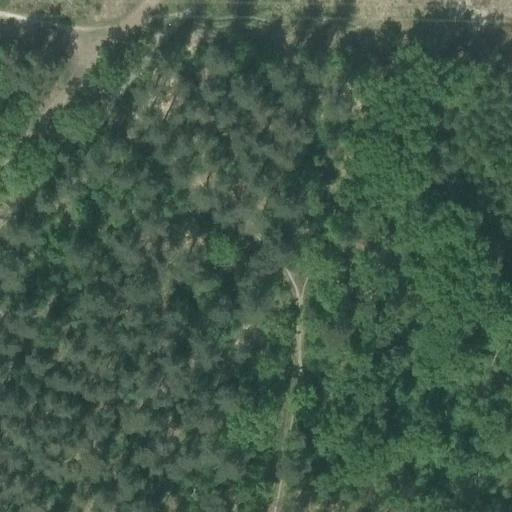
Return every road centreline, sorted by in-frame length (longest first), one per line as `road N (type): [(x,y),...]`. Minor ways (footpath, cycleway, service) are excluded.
road 1 (track): [(285,268),(186,223),(46,85)]
road 2 (track): [(398,0),(285,268)]
road 3 (track): [(269,511),(300,340),(285,268)]
road 4 (track): [(136,0),(0,140)]
